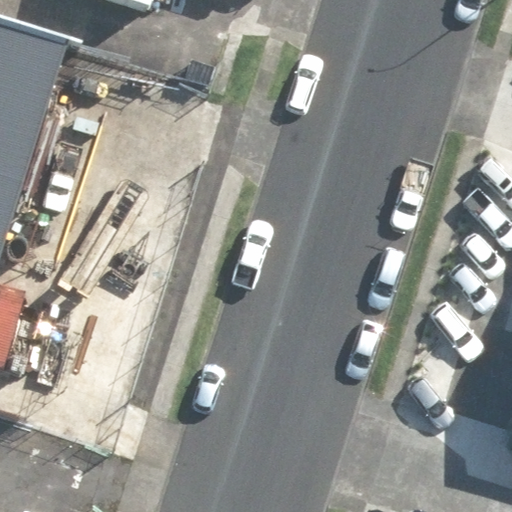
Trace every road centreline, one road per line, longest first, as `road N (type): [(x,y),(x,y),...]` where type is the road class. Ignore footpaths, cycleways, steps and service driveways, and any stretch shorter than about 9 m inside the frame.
road 1 (unclassified): [(410,0),(254,511)]
road 2 (unknown): [(285,410),(511,489)]
